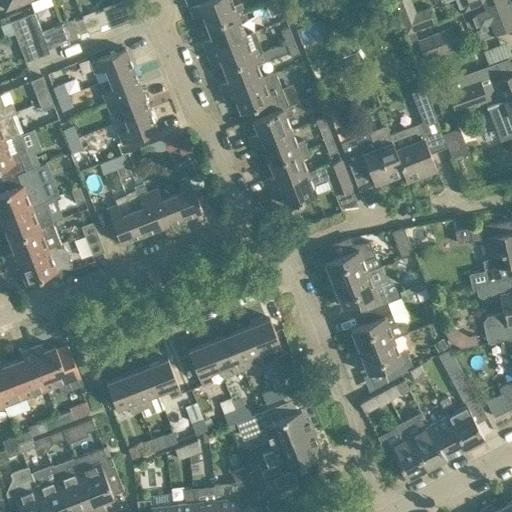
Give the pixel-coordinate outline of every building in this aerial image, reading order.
[(17,5),(15,0),(1,0),(6,9),(17,5)] [(103,8),(108,22),(109,24),(122,19),(121,16),(129,13),(124,0),(116,4),(115,1),(102,6),(103,8)] [(207,24),(244,9),(241,1),(234,4),(232,0),(197,0),(198,2),(191,5),(195,15),(202,12),(207,24)] [(288,8),(284,0),(275,0),(280,11),(288,8)] [(322,18),(337,11),(332,0),(331,0),(317,6),(322,18)] [(462,11),(490,0),(455,0),(458,5),(461,8),(462,10),(461,10),(461,11),(462,10),(462,11)] [(511,4),(510,0),(490,0),(462,11),(468,26),(475,24),(480,37),(511,24),(511,4)] [(433,23),(428,10),(427,7),(423,9),(416,12),(408,15),(408,16),(401,18),(407,33),(414,30),(433,23)] [(109,24),(108,22),(103,8),(95,12),(94,9),(82,14),(83,17),(88,30),(89,32),(100,27),(101,31),(110,27),(109,24)] [(244,9),(207,24),(211,36),(204,39),(208,48),(245,34),(240,21),(248,18),(244,9)] [(43,35),(41,30),(39,24),(34,11),(22,16),(31,40),(43,35)] [(31,40),(22,16),(10,20),(12,26),(19,45),(31,40)] [(89,32),(88,30),(83,17),(75,20),(74,17),(61,22),(62,24),(67,38),(68,40),(79,35),(81,39),(90,35),(89,32)] [(68,40),(67,38),(62,24),(54,27),(54,25),(41,30),(43,35),(48,47),(59,43),(61,46),(69,43),(68,40)] [(285,43),(293,39),(288,26),(280,29),(285,43)] [(425,58),(459,45),(451,26),(418,39),(425,58)] [(261,52),(263,51),(255,30),(245,34),(208,48),(211,58),(219,55),(223,67),(261,52)] [(418,41),(414,30),(407,33),(411,44),(418,41)] [(293,39),(285,43),(276,46),(261,52),(223,67),(228,79),(220,81),(224,91),(262,76),(257,63),(289,51),(290,56),(298,52),(293,39)] [(109,77),(133,68),(125,47),(90,61),(94,71),(105,67),(109,77)] [(345,66),(360,60),(356,51),(341,57),(345,66)] [(106,102),(141,88),(133,68),(109,77),(113,88),(103,92),(106,102)] [(262,76),(224,91),(228,100),(235,97),(240,110),(247,108),(251,119),(252,119),(290,104),(299,100),(293,83),(281,88),(275,71),(262,76)] [(497,101),(486,105),(487,106),(490,105),(502,135),(511,131),(511,72),(492,81),(499,100),(497,101)] [(39,102),(51,97),(42,75),(30,80),(39,102)] [(63,82),(53,86),(58,98),(62,96),(67,94),(63,82)] [(480,82),(450,94),(457,111),(486,100),(481,86),(480,82)] [(120,107),(125,118),(149,108),(141,88),(106,102),(110,111),(120,107)] [(0,116),(4,115),(11,112),(15,111),(12,103),(5,106),(0,93),(0,116)] [(62,110),(72,105),(67,94),(62,96),(58,98),(62,110)] [(312,110),(321,107),(315,94),(307,97),(312,110)] [(42,110),(54,105),(51,97),(39,102),(42,110)] [(339,100),(326,106),(335,127),(348,121),(339,100)] [(290,104),(252,119),(257,132),(254,133),(253,132),(250,134),(253,143),(291,129),(286,116),(293,113),(290,104)] [(122,143),(139,136),(157,129),(149,108),(125,118),(129,128),(118,132),(122,143)] [(4,115),(0,116),(0,141),(19,133),(11,112),(4,115)] [(324,115),(316,119),(324,140),(332,137),(324,115)] [(447,146),(440,127),(435,116),(422,121),(389,134),(407,181),(409,180),(409,179),(422,174),(422,175),(424,174),(423,171),(433,167),(434,170),(437,169),(430,152),(447,146)] [(72,152),(82,148),(73,124),(63,128),(68,140),(72,151),(72,152)] [(406,181),(407,181),(389,134),(385,124),(365,132),(346,139),(343,130),(337,132),(340,141),(347,159),(354,178),(369,171),(375,185),(377,184),(376,180),(386,177),(387,180),(389,179),(389,178),(402,173),(402,174),(403,173),(406,181)] [(291,129),(253,143),(257,153),(260,151),(264,149),(269,162),(307,147),(303,138),(296,141),(291,129)] [(19,133),(0,141),(0,178),(32,166),(19,133)] [(155,152),(167,147),(163,137),(151,142),(155,152)] [(337,150),(332,137),(324,140),(329,153),(337,150)] [(143,156),(155,152),(151,142),(139,146),(143,156)] [(266,176),(270,186),(307,171),(302,158),(310,155),(307,147),(269,162),(274,174),(270,176),(270,175),(266,176)] [(123,153),(111,158),(115,167),(119,176),(130,171),(127,163),(123,153)] [(103,172),(115,167),(111,158),(99,162),(103,172)] [(341,158),(323,165),(328,177),(334,192),(351,186),(344,167),(341,158)] [(0,216),(44,199),(52,196),(55,195),(59,193),(47,161),(32,166),(0,178),(0,216)] [(328,177),(323,165),(315,168),(307,171),(270,186),(273,195),(277,194),(277,193),(281,192),(286,205),(316,193),(312,183),(328,177)] [(172,194),(181,218),(202,210),(188,175),(178,179),(182,189),(172,194)] [(161,226),(148,191),(144,182),(143,182),(134,185),(138,195),(142,205),(132,209),(141,234),(161,226)] [(76,202),(85,199),(79,186),(71,189),(76,202)] [(148,191),(161,226),(181,218),(172,194),(161,198),(157,187),(148,191)] [(44,199),(0,216),(0,228),(1,228),(0,227),(4,226),(9,238),(52,221),(50,215),(49,213),(44,199)] [(107,207),(113,223),(120,242),(141,234),(132,209),(121,213),(117,203),(107,207)] [(482,259),(487,282),(511,277),(511,268),(511,262),(511,261),(511,229),(510,219),(455,229),(457,242),(470,240),(471,244),(478,243),(488,241),(492,257),(482,259)] [(52,221),(9,238),(14,251),(10,252),(10,251),(6,253),(10,262),(56,244),(56,245),(61,243),(52,221)] [(84,233),(96,229),(93,221),(81,225),(84,233)] [(391,230),(398,249),(401,256),(413,252),(403,226),(391,230)] [(96,229),(84,233),(92,255),(104,250),(96,229)] [(333,283),(367,270),(363,259),(375,255),(370,240),(349,244),(351,250),(325,261),(333,283)] [(57,247),(56,245),(56,244),(10,262),(14,272),(17,270),(21,268),(26,281),(64,266),(71,268),(72,262),(69,261),(70,257),(69,252),(66,248),(61,246),(57,247)] [(380,281),(386,279),(381,265),(367,270),(333,283),(342,305),(360,298),(365,309),(387,300),(384,293),(380,281)] [(511,277),(487,282),(475,285),(477,295),(483,299),(490,297),(500,294),(504,311),(486,315),(483,321),(488,343),(511,337),(511,277)] [(404,321),(395,321),(387,300),(365,309),(369,320),(351,328),(359,350),(393,337),(408,331),(404,321)] [(249,325),(259,352),(270,348),(273,356),(283,352),(270,317),(249,325)] [(448,339),(463,347),(477,344),(475,333),(469,335),(454,327),(452,321),(442,324),(448,339)] [(229,333),(242,368),(252,364),(249,356),(259,352),(249,325),(229,333)] [(233,372),(242,368),(229,333),(209,341),(219,367),(223,377),(233,373),(233,372)] [(409,369),(413,367),(406,347),(398,350),(393,337),(359,350),(368,372),(386,365),(391,377),(387,379),(387,380),(409,369)] [(511,337),(488,343),(490,349),(501,347),(504,362),(511,360),(511,380),(499,387),(501,391),(485,399),(494,415),(511,405),(511,337)] [(438,351),(447,345),(442,338),(433,343),(438,351)] [(209,372),(219,367),(209,341),(188,349),(202,384),(212,380),(209,372)] [(31,347),(46,388),(58,383),(61,392),(83,384),(67,344),(56,348),(55,345),(43,349),(41,343),(31,347)] [(12,361),(25,396),(46,388),(31,347),(21,350),(23,357),(12,361)] [(181,392),(175,376),(167,357),(147,365),(157,392),(168,388),(171,396),(181,392)] [(0,394),(4,404),(25,396),(12,361),(1,366),(0,364),(0,394)] [(420,363),(413,367),(409,369),(414,379),(425,373),(420,363)] [(140,408),(142,407),(150,404),(147,396),(157,392),(147,365),(127,373),(140,408)] [(451,378),(463,401),(475,394),(463,371),(451,378)] [(131,412),(140,408),(127,373),(106,381),(116,408),(117,409),(123,406),(124,405),(127,413),(131,412)] [(389,398),(400,393),(409,388),(404,378),(395,383),(384,389),(389,398)] [(277,398),(289,393),(285,383),(273,388),(277,398)] [(265,402),(277,398),(273,388),(262,392),(265,402)] [(182,392),(190,421),(201,417),(193,389),(182,392)] [(383,402),(389,398),(384,389),(377,392),(374,394),(379,404),(383,402)] [(447,414),(464,446),(484,436),(474,418),(467,404),(456,410),(448,395),(439,399),(447,414)] [(251,414),(249,409),(247,404),(236,409),(224,413),(228,423),(235,420),(251,414)] [(271,407),(251,414),(235,420),(243,439),(267,430),(273,446),(310,431),(301,409),(276,419),(271,407)] [(57,415),(60,423),(74,418),(71,409),(57,415)] [(445,456),(428,424),(422,413),(417,416),(416,420),(420,428),(409,434),(426,466),(445,456)] [(428,424),(445,456),(464,446),(447,414),(428,424)] [(57,415),(43,420),(47,428),(60,423),(57,415)] [(86,431),(96,427),(92,417),(83,421),(86,431)] [(191,423),(195,433),(207,428),(203,418),(191,423)] [(402,438),(389,445),(402,468),(398,470),(403,478),(426,466),(409,434),(402,420),(394,424),(395,426),(402,438)] [(31,434),(39,431),(36,423),(27,426),(28,429),(30,435),(31,434)] [(52,442),(65,437),(62,429),(49,434),(52,442)] [(168,443),(177,440),(173,430),(164,434),(152,438),(156,448),(168,443)] [(314,456),(319,454),(310,431),(273,446),(274,448),(262,452),(268,467),(261,470),(263,476),(270,494),(273,501),(301,487),(299,483),(299,482),(294,469),(293,469),(291,465),(314,456)] [(2,439),(5,448),(19,442),(15,434),(2,439)] [(35,445),(33,440),(32,437),(19,442),(22,450),(33,446),(35,445)] [(144,453),(156,448),(152,438),(140,443),(144,453)] [(186,443),(190,453),(201,449),(197,439),(186,443)] [(8,456),(22,450),(19,442),(5,448),(8,456)] [(178,458),(190,453),(186,443),(174,447),(178,458)] [(113,495),(112,493),(124,488),(111,456),(107,458),(103,446),(73,458),(78,469),(94,510),(104,506),(102,500),(113,495)] [(78,469),(73,458),(73,457),(52,465),(70,511),(81,508),(83,511),(89,511),(94,510),(78,469)] [(30,471),(45,511),(69,511),(70,511),(52,465),(51,463),(30,471)] [(45,511),(30,471),(28,465),(10,473),(12,478),(10,482),(20,511),(45,511)] [(241,495),(253,490),(244,466),(231,471),(235,480),(241,495)] [(235,480),(214,482),(216,498),(217,511),(239,511),(238,496),(241,495),(235,480)] [(185,502),(173,503),(173,511),(195,511),(194,501),(193,487),(183,488),(185,502)] [(511,511),(511,492),(511,499),(503,505),(507,511),(511,511)] [(173,511),(173,503),(151,506),(150,498),(137,499),(138,511),(173,511)] [(194,501),(195,511),(217,511),(216,498),(194,501)] [(496,509),(494,510),(490,503),(480,509),(482,511),(507,511),(503,505),(496,509)]
